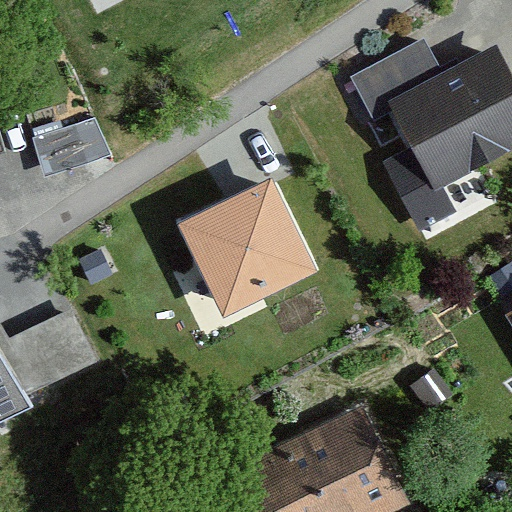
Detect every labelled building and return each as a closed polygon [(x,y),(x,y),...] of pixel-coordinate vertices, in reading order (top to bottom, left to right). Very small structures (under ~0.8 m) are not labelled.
[(420,27),(343,68),(366,112),(383,103),(425,181),(511,134),(511,57),(493,23),(435,54),(420,27)] [(75,122),(29,135),(41,179),(87,166),(75,122)] [(268,164),(164,214),(212,315),(317,265),(268,164)] [(511,291),(496,301),(511,328),(511,291)] [(72,312),(0,340),(0,360),(15,399),(94,369),(72,312)] [(0,433),(29,420),(15,399),(0,360),(0,433)] [(358,394),(217,459),(242,511),(386,511),(408,502),(358,394)]
